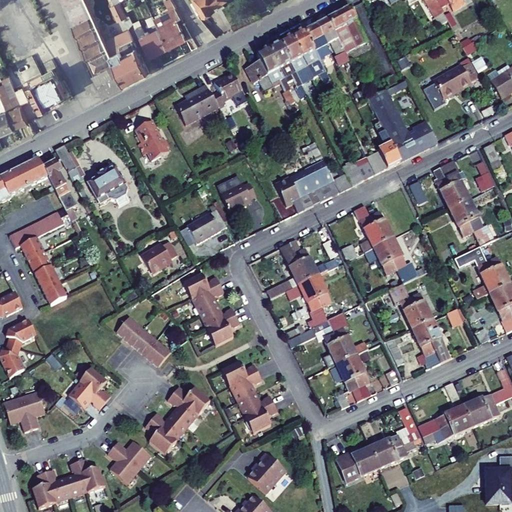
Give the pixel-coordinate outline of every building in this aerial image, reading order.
[(104,96),(126,85),(106,43),(102,34),(101,31),(86,0),(63,0),(61,1),(104,96)] [(197,0),(191,3),(198,17),(205,13),(206,14),(216,8),(222,4),(221,2),(223,0),(197,0)] [(424,0),(439,28),(447,23),(444,17),(440,10),(434,0),(387,0),(391,5),(399,0),(405,0),(409,6),(419,0),(424,0)] [(460,0),(434,0),(440,10),(448,5),(452,13),(464,6),(460,0)] [(126,16),(120,3),(112,7),(119,21),(126,16)] [(171,12),(154,21),(169,49),(186,40),(176,21),(182,18),(175,4),(169,7),(171,12)] [(345,55),(367,43),(350,10),(328,21),(345,55)] [(450,28),(456,25),(450,14),(444,17),(447,23),(450,28)] [(152,17),(134,25),(150,58),(169,49),(154,21),(152,17)] [(418,23),(420,28),(427,24),(425,20),(418,23)] [(326,46),(330,44),(337,58),(335,59),(344,76),(353,72),(345,55),(328,21),(316,27),(326,46)] [(322,69),(325,68),(317,52),(326,47),(326,46),(316,27),(304,33),(322,69)] [(324,86),(329,84),(322,69),(304,33),(292,40),(312,81),(320,77),(324,86)] [(113,41),(106,43),(126,85),(149,73),(133,40),(122,45),(120,48),(121,51),(114,54),(113,50),(116,49),(116,47),(113,41)] [(302,87),(313,82),(312,81),(292,40),(280,46),(302,87)] [(470,45),(471,45),(468,40),(459,44),(462,50),(470,45)] [(466,56),(474,52),(470,45),(462,50),(466,56)] [(300,88),(302,87),(280,46),(268,52),(288,93),(295,89),(301,101),(306,99),(300,88)] [(285,95),(288,102),(292,100),(288,93),(268,52),(255,58),(259,65),(245,71),(252,85),(257,82),(263,94),(273,89),(271,86),(279,83),(285,95)] [(474,63),(479,73),(486,69),(480,60),(474,63)] [(443,102),(471,86),(470,84),(479,79),(471,64),(461,69),(460,68),(432,83),(434,86),(422,92),(434,113),(445,106),(443,102)] [(501,101),(511,93),(511,70),(510,72),(507,68),(496,75),(498,79),(490,83),(501,101)] [(44,80),(28,87),(40,111),(53,105),(52,103),(55,101),(66,96),(53,70),(42,75),(44,80)] [(225,106),(223,103),(241,94),(231,76),(220,82),(221,84),(215,87),(218,94),(211,98),(218,110),(225,106)] [(0,87),(0,93),(7,110),(15,129),(19,127),(29,122),(22,104),(16,91),(10,78),(3,81),(5,86),(0,87)] [(211,98),(205,87),(191,95),(184,99),(186,103),(175,109),(185,128),(218,110),(211,98)] [(23,88),(16,91),(22,104),(29,102),(23,88)] [(400,164),(436,146),(426,126),(407,135),(386,92),(368,101),(380,124),(400,164)] [(7,110),(0,93),(0,135),(3,134),(15,129),(7,110)] [(152,164),(169,154),(165,148),(167,147),(164,141),(160,143),(158,139),(159,137),(152,124),(134,133),(141,146),(138,147),(144,158),(147,156),(152,164)] [(387,171),(400,164),(380,124),(374,126),(385,150),(378,153),(387,171)] [(318,167),(324,164),(314,145),(303,150),(308,160),(313,157),(318,167)] [(76,170),(79,168),(67,147),(64,148),(76,170)] [(492,147),(483,151),(489,166),(498,161),(492,147)] [(73,184),(85,177),(79,168),(76,170),(64,148),(55,153),(73,184)] [(375,177),(387,171),(378,153),(372,156),(374,161),(369,164),(375,177)] [(498,161),(489,166),(493,172),(502,168),(498,161)] [(31,187),(47,179),(42,170),(37,162),(19,171),(30,191),(33,189),(31,187)] [(77,207),(60,176),(63,175),(56,163),(42,170),(47,179),(52,188),(70,220),(75,218),(72,210),(77,207)] [(324,202),(339,195),(333,182),(324,164),(318,167),(307,172),(324,202)] [(363,183),(374,177),(368,164),(357,170),(363,183)] [(453,164),(440,170),(459,208),(469,203),(456,176),(459,175),(453,164)] [(348,174),(357,170),(354,165),(345,169),(348,174)] [(99,208),(110,202),(116,203),(126,197),(128,191),(124,185),(126,182),(124,179),(120,179),(115,170),(107,175),(106,173),(96,178),(97,181),(87,186),(99,208)] [(352,189),(363,183),(357,170),(348,174),(345,176),(352,189)] [(440,170),(433,174),(436,181),(434,183),(449,213),(459,208),(440,170)] [(26,193),(30,191),(19,171),(9,175),(18,193),(25,190),(26,193)] [(305,212),(324,202),(307,172),(289,181),(305,212)] [(0,181),(8,198),(18,193),(9,175),(0,179),(0,181)] [(487,175),(481,178),(487,192),(494,189),(487,175)] [(339,195),(352,189),(345,176),(333,182),(339,195)] [(0,204),(10,200),(8,198),(0,181),(0,204)] [(297,215),(305,212),(289,181),(275,188),(286,209),(293,206),(297,215)] [(230,215),(250,205),(249,203),(255,200),(248,185),(242,188),(241,186),(220,196),(230,215)] [(418,185),(409,189),(418,208),(427,203),(418,185)] [(201,199),(207,196),(203,189),(197,192),(201,199)] [(483,229),(469,203),(459,208),(473,235),(480,250),(491,245),(487,237),(491,235),(487,227),(483,229)] [(364,208),(353,214),(368,242),(360,246),(365,255),(373,251),(382,246),(369,220),(364,208)] [(462,240),(473,235),(459,208),(449,213),(462,240)] [(196,246),(226,229),(216,212),(186,229),(187,230),(196,245),(196,246)] [(58,230),(64,227),(57,214),(51,217),(58,230)] [(379,215),(369,220),(382,246),(392,241),(379,215)] [(52,233),(58,230),(51,217),(45,220),(52,233)] [(46,236),(52,233),(45,220),(39,224),(46,236)] [(40,239),(46,236),(39,224),(33,227),(40,239)] [(37,241),(40,239),(33,227),(27,230),(34,242),(37,241)] [(27,245),(34,242),(27,230),(21,233),(27,245)] [(186,250),(196,245),(187,230),(178,235),(186,250)] [(21,248),(27,245),(21,233),(15,236),(21,248)] [(21,249),(21,248),(15,236),(9,239),(16,251),(21,249)] [(44,255),(37,241),(34,242),(27,245),(21,248),(21,249),(29,264),(44,255)] [(406,268),(392,241),(382,246),(395,272),(403,288),(418,280),(410,265),(406,268)] [(295,242),(289,246),(308,283),(318,278),(338,268),(335,262),(315,272),(305,252),(301,254),(295,242)] [(151,276),(171,264),(170,262),(177,258),(168,244),(161,249),(160,246),(140,259),(151,276)] [(330,261),(337,258),(330,244),(323,248),(330,261)] [(298,289),(308,283),(289,246),(279,251),(298,289)] [(385,277),(395,272),(382,246),(373,251),(385,277)] [(342,255),(346,264),(357,259),(352,250),(342,255)] [(487,265),(480,250),(470,255),(486,289),(473,295),(477,303),(489,297),(500,292),(487,265)] [(36,278),(52,270),(44,255),(29,264),(36,278)] [(497,261),(487,265),(500,292),(510,288),(497,261)] [(44,293),(59,285),(52,270),(36,278),(44,293)] [(191,303),(192,302),(208,334),(207,334),(215,350),(233,340),(228,331),(231,330),(233,331),(240,327),(231,311),(225,315),(224,317),(222,318),(213,300),(215,299),(217,300),(224,296),(216,280),(209,283),(209,286),(206,287),(201,278),(183,287),(191,303)] [(331,305),(318,278),(308,283),(321,310),(331,305)] [(308,324),(312,331),(327,324),(321,310),(308,283),(298,289),(313,320),(312,322),(308,324)] [(287,284),(265,296),(268,302),(290,291),(287,284)] [(51,308),(67,300),(59,285),(44,293),(51,308)] [(400,307),(412,333),(422,328),(409,301),(403,288),(389,294),(396,308),(400,307)] [(511,293),(510,288),(500,292),(511,319),(511,293)] [(507,335),(511,332),(511,319),(500,292),(489,297),(507,335)] [(6,319),(23,310),(16,296),(2,303),(0,302),(0,313),(4,315),(6,319)] [(419,296),(409,301),(422,328),(432,323),(419,296)] [(456,312),(446,317),(451,328),(462,324),(456,312)] [(349,331),(342,317),(327,324),(346,363),(356,359),(344,333),(349,331)] [(117,333),(159,367),(171,352),(129,318),(117,333)] [(23,345),(37,338),(30,323),(13,331),(15,336),(13,342),(10,341),(8,349),(21,352),(23,345)] [(440,366),(450,361),(432,323),(422,328),(440,366)] [(329,371),(336,368),(346,363),(327,324),(312,331),(287,343),(291,351),(316,339),(319,344),(323,341),(331,358),(324,361),(329,371)] [(478,325),(471,328),(475,336),(481,333),(478,325)] [(440,366),(422,328),(412,333),(427,365),(425,366),(427,372),(440,366)] [(481,333),(475,336),(480,347),(489,343),(484,332),(481,333)] [(8,349),(5,356),(8,357),(7,363),(3,365),(10,378),(25,371),(19,359),(21,352),(8,349)] [(396,349),(389,352),(397,369),(404,366),(396,349)] [(368,385),(356,359),(346,363),(363,401),(370,398),(365,387),(368,385)] [(357,404),(363,401),(346,363),(336,368),(348,395),(352,393),(357,404)] [(229,390),(229,389),(245,421),(244,421),(252,437),(271,428),(266,418),(268,417),(270,418),(277,415),(269,399),(262,402),(262,404),(259,406),(250,387),(253,386),(255,387),(261,384),(253,367),(246,371),(246,373),(243,374),(239,365),(220,374),(229,390)] [(99,391),(106,383),(91,371),(79,384),(80,385),(69,398),(83,411),(90,403),(92,404),(92,407),(98,412),(110,398),(104,393),(101,393),(99,391)] [(490,397),(462,410),(467,420),(505,403),(511,399),(511,388),(504,372),(497,375),(504,391),(497,394),(499,398),(492,401),(490,397)] [(392,374),(386,377),(391,387),(397,384),(392,374)] [(451,386),(444,389),(453,407),(460,404),(451,386)] [(177,443),(176,443),(198,417),(199,417),(211,404),(195,390),(189,398),(186,396),(186,394),(180,389),(169,403),(174,408),(177,408),(179,409),(166,425),(164,423),(163,421),(158,416),(146,429),(152,434),(154,434),(157,436),(150,444),(166,457),(177,443)] [(342,393),(335,397),(341,411),(349,408),(342,393)] [(46,415),(39,394),(4,405),(11,426),(21,423),(24,434),(39,430),(36,418),(46,415)] [(505,403),(467,420),(471,430),(499,418),(497,413),(508,409),(505,403)] [(422,440),(467,420),(462,410),(418,430),(422,440)] [(419,441),(406,411),(398,414),(406,431),(409,438),(398,442),(397,439),(369,451),(374,461),(401,449),(413,444),(419,441)] [(437,446),(471,430),(467,420),(422,440),(424,443),(430,441),(431,443),(435,441),(437,446)] [(409,438),(406,431),(395,435),(397,439),(398,442),(409,438)] [(481,435),(475,437),(480,447),(485,444),(481,435)] [(127,452),(118,445),(108,456),(117,464),(110,472),(128,487),(151,459),(134,444),(127,452)] [(413,444),(401,449),(404,455),(415,450),(414,448),(413,444)] [(404,455),(401,449),(374,461),(378,471),(406,459),(404,455)] [(341,476),(374,461),(369,451),(352,458),(350,455),(335,462),(341,476)] [(265,497),(285,474),(265,456),(253,468),(256,471),(247,481),(265,497)] [(498,474),(483,475),(484,486),(485,486),(486,495),(484,495),(484,507),(511,506),(511,493),(508,493),(508,482),(511,482),(511,474),(511,459),(498,460),(498,474)] [(55,504),(54,504),(88,493),(88,494),(105,488),(98,469),(88,472),(87,469),(89,467),(86,460),(69,466),(71,473),(74,474),(75,477),(55,483),(54,480),(55,478),(53,471),(36,477),(38,484),(40,485),(41,487),(31,491),(38,510),(55,504)] [(345,486),(378,471),(374,461),(341,476),(345,486)] [(267,511),(253,499),(244,509),(242,507),(236,511),(267,511)]
